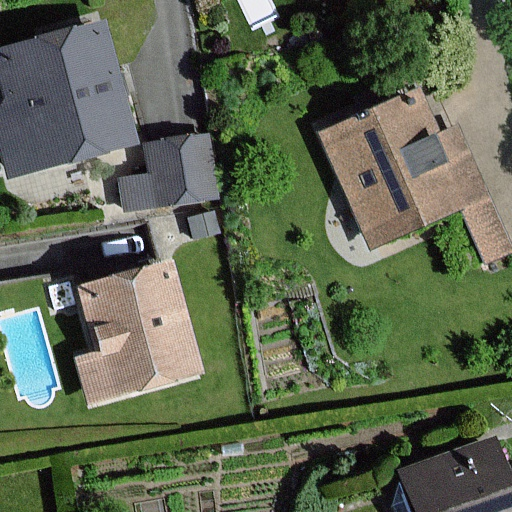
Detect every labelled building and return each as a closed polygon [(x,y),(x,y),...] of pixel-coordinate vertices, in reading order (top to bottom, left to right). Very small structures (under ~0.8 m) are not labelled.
[(100,26),(0,52),(0,80),(9,112),(0,114),(0,143),(8,174),(131,141),(100,26)] [(439,131),(420,89),(317,134),(369,254),(456,216),(479,268),(511,253),(511,247),(458,123),(439,131)] [(217,198),(208,136),(147,144),(151,176),(120,181),(124,211),(217,198)] [(166,262),(73,289),(92,353),(73,359),(87,406),(198,374),(166,262)] [(511,511),(511,495),(491,438),(398,473),(412,511),(511,511)]
